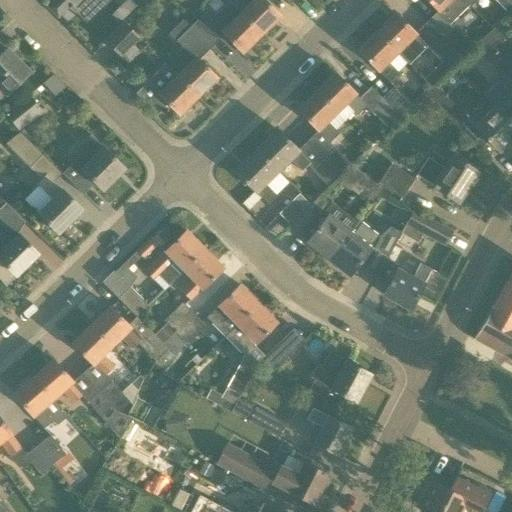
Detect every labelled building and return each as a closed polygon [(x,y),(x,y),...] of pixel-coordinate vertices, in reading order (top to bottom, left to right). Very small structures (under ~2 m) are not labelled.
[(54,0),(48,7),(57,17),(72,3),(81,12),(82,14),(83,12),(86,12),(88,11),(88,8),(94,2),(97,6),(103,0),(54,0)] [(230,0),(229,2),(240,13),(260,34),(279,16),(263,0),(230,0)] [(449,0),(427,0),(438,11),(439,11),(451,23),(460,14),(448,2),(449,0)] [(511,0),(495,0),(508,12),(511,7),(511,0)] [(205,12),(191,26),(211,47),(223,34),(242,53),(260,34),(240,13),(229,2),(212,18),(205,12)] [(406,44),(418,56),(427,46),(415,34),(416,34),(395,13),(376,32),(397,53),(406,44)] [(186,67),(177,76),(198,96),(216,78),(198,59),(211,47),(191,26),(190,27),(181,19),(168,33),(182,47),(174,55),(186,67)] [(106,41),(120,56),(139,37),(124,22),(106,41)] [(442,38),(461,58),(473,46),(454,26),(442,38)] [(503,55),(511,66),(511,47),(495,28),(486,36),(503,55)] [(397,53),(376,32),(357,51),(378,71),(390,83),(399,74),(397,71),(406,62),(397,53)] [(486,36),(477,44),(503,74),(482,96),(493,108),(511,126),(511,87),(507,83),(511,77),(511,66),(503,55),(486,36)] [(430,50),(443,64),(449,70),(461,58),(442,38),(430,50)] [(0,99),(6,94),(29,72),(7,49),(0,55),(0,99)] [(177,76),(165,64),(135,94),(156,115),(167,104),(179,115),(198,96),(177,76)] [(335,73),(316,91),(337,113),(346,104),(357,115),(366,106),(388,129),(400,117),(382,97),(370,86),(359,98),(335,73)] [(442,113),(453,124),(463,114),(434,84),(426,93),(444,111),(442,113)] [(393,86),(382,97),(400,117),(412,105),(393,86)] [(297,110),(329,142),(339,133),(328,122),(337,113),(316,91),(297,110)] [(41,110),(28,95),(5,114),(18,130),(41,110)] [(511,126),(493,108),(474,127),(487,140),(499,152),(511,139),(511,126)] [(41,154),(18,130),(5,144),(28,167),(41,154)] [(288,159),(300,171),(309,163),(297,150),(277,130),(256,151),(275,170),(288,159)] [(62,173),(82,194),(94,183),(102,191),(124,168),(90,135),(81,144),(87,150),(62,173)] [(323,158),(340,175),(351,164),(335,147),(323,158)] [(275,170),(256,151),(234,172),(254,191),(260,197),(267,204),(288,182),(275,170)] [(477,173),(478,172),(452,155),(443,169),(427,158),(417,175),(432,185),(432,186),(458,203),(458,202),(457,202),(477,173)] [(340,175),(323,158),(312,169),(329,187),(340,175)] [(402,198),(415,179),(391,164),(379,183),(402,198)] [(60,189),(45,174),(36,183),(51,198),(36,213),(58,234),(82,210),(61,189),(60,189)] [(278,214),(289,225),(310,205),(299,193),(278,214)] [(306,243),(328,259),(358,220),(357,222),(332,202),(331,204),(320,195),(310,205),(289,225),(303,239),(304,237),(311,229),(315,232),(306,243)] [(426,218),(413,211),(405,224),(421,233),(444,245),(451,231),(426,218)] [(0,260),(16,276),(38,254),(17,234),(1,217),(0,218),(0,260)] [(384,260),(400,233),(390,228),(379,237),(358,220),(328,259),(349,276),(370,250),(384,260)] [(157,275),(168,285),(204,250),(186,231),(144,271),(152,280),(157,275)] [(204,250),(183,270),(192,279),(180,291),(190,300),(202,289),(223,269),(204,250)] [(383,295),(410,310),(431,269),(420,264),(412,278),(397,270),(383,295)] [(511,272),(474,338),(511,360),(511,272)] [(225,336),(258,304),(239,285),(218,305),(219,306),(207,317),(225,336)] [(118,299),(136,317),(147,305),(129,287),(118,299)] [(164,321),(165,323),(175,332),(193,314),(182,303),(164,321)] [(225,336),(243,355),(255,343),(276,323),(258,304),(225,336)] [(137,344),(154,361),(167,349),(163,345),(163,344),(154,335),(136,317),(127,325),(110,307),(91,325),(111,346),(120,337),(132,349),(137,344)] [(185,343),(186,344),(205,325),(193,314),(175,332),(185,343)] [(165,323),(154,335),(163,344),(175,332),(165,323)] [(102,355),(111,346),(91,325),(72,344),(92,364),(93,364),(105,376),(114,367),(102,355)] [(175,332),(163,344),(167,349),(173,355),(185,343),(175,332)] [(281,340),(258,363),(273,371),(293,352),(281,340)] [(370,374),(329,352),(321,365),(338,375),(331,389),(355,402),(370,374)] [(33,377),(52,399),(62,391),(73,403),(83,395),(72,382),(53,360),(33,377)] [(225,387),(239,395),(253,370),(239,362),(225,387)] [(52,399),(33,377),(13,395),(32,417),(32,416),(43,429),(52,421),(56,426),(67,416),(52,399)] [(100,392),(118,412),(129,400),(111,382),(100,392)] [(221,395),(216,404),(231,412),(239,399),(237,398),(239,395),(225,387),(221,395)] [(87,403),(104,422),(100,426),(103,428),(107,425),(119,439),(132,418),(118,412),(100,392),(87,403)] [(285,425),(254,408),(247,421),(278,437),(285,425)] [(337,455),(352,428),(328,416),(312,408),(306,419),(322,428),(314,443),(337,455)] [(166,434),(186,431),(183,412),(163,415),(166,434)] [(0,442),(16,465),(22,468),(30,462),(38,473),(51,463),(37,444),(24,453),(11,435),(0,419),(0,442)] [(49,435),(37,444),(51,463),(72,449),(62,436),(54,442),(49,435)] [(271,469),(225,443),(214,463),(261,488),(271,469)] [(313,504),(327,475),(304,463),(296,480),(279,471),(273,482),(290,491),(289,492),(313,504)] [(481,511),(490,495),(455,477),(449,490),(435,483),(420,511),(421,511),(481,511)] [(280,511),(278,511),(262,503),(257,511),(280,511)]
